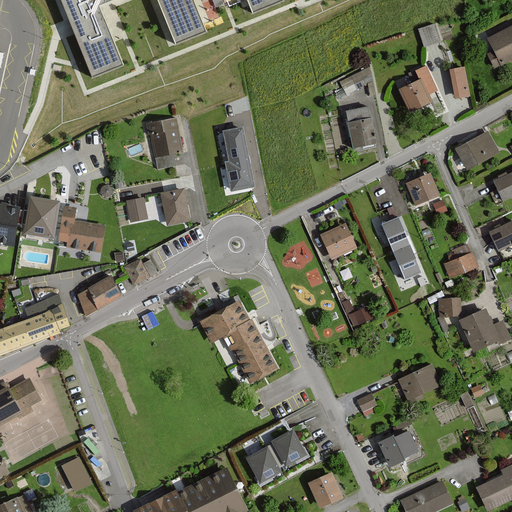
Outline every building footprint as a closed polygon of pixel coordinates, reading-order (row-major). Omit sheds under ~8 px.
[(60,0),(91,77),(122,64),(100,8),(120,0),(155,0),(173,44),(204,31),(191,0),(244,0),(250,15),(282,2),(280,0),(60,0)] [(511,21),(482,36),(489,51),(483,54),(490,68),(511,57),(511,21)] [(432,22),(414,28),(421,46),(438,40),(432,22)] [(436,91),(423,63),(409,70),(413,77),(423,97),(436,91)] [(460,65),(444,68),(450,97),(465,94),(460,65)] [(368,69),(342,82),(345,88),(355,83),(357,88),(373,79),(368,69)] [(423,97),(413,77),(394,87),(405,110),(425,101),(423,97)] [(368,107),(347,112),(350,122),(354,147),(375,143),(370,118),(368,107)] [(148,124),(150,134),(152,134),(157,156),(159,169),(175,165),(173,153),(182,152),(177,129),(177,128),(175,119),(148,124)] [(242,128),(224,131),(230,163),(227,163),(233,190),(254,185),(242,128)] [(488,134),(458,150),(468,168),(498,152),(488,134)] [(511,173),(495,182),(504,200),(511,195),(511,173)] [(430,175),(408,184),(416,204),(439,194),(430,175)] [(183,190),(163,194),(169,224),(189,220),(186,205),(183,190)] [(29,197),(23,235),(53,240),(59,202),(29,197)] [(147,218),(143,198),(128,201),(132,221),(147,218)] [(444,198),(435,202),(439,211),(448,208),(444,198)] [(19,208),(0,204),(0,245),(12,248),(19,208)] [(71,227),(72,221),(73,208),(62,207),(60,226),(67,226),(71,227)] [(398,220),(384,226),(395,252),(406,278),(421,272),(409,246),(398,220)] [(104,225),(72,221),(71,227),(67,226),(64,247),(100,252),(104,225)] [(511,223),(499,229),(492,232),(500,250),(511,244),(511,223)] [(346,225),(323,235),(333,258),(356,248),(346,225)] [(472,253),(446,264),(451,277),(477,266),(472,253)] [(140,262),(137,258),(121,266),(131,283),(154,270),(147,258),(140,262)] [(116,294),(105,274),(72,292),(84,312),(116,294)] [(59,295),(26,309),(30,319),(51,311),(58,329),(69,325),(59,295)] [(460,299),(440,301),(441,316),(461,314),(460,299)] [(213,342),(224,337),(232,351),(250,385),(264,378),(279,369),(267,348),(261,336),(258,331),(252,321),(249,322),(248,320),(243,311),(239,303),(203,323),(213,342)] [(371,306),(351,315),(355,325),(375,316),(371,306)] [(462,320),(475,350),(499,339),(500,343),(510,339),(502,321),(492,326),(491,323),(486,310),(462,320)] [(58,329),(51,311),(30,319),(0,330),(0,353),(59,332),(58,329)] [(432,365),(400,380),(410,403),(423,397),(421,394),(441,385),(432,365)] [(40,400),(29,379),(10,389),(20,409),(40,400)] [(0,422),(16,414),(1,387),(0,388),(0,422)] [(372,395),(359,401),(363,410),(376,404),(372,395)] [(306,454),(293,431),(273,442),(287,465),(306,454)] [(418,451),(409,432),(393,439),(392,437),(380,443),(391,466),(403,460),(402,458),(418,451)] [(280,471),(267,448),(248,459),(261,482),(280,471)] [(89,481),(76,456),(58,465),(71,490),(89,481)] [(172,489),(182,511),(235,511),(242,509),(222,466),(172,489)] [(511,466),(502,471),(505,476),(494,481),(479,488),(488,509),(511,498),(511,466)] [(331,474),(311,484),(321,507),(342,497),(331,474)] [(442,482),(402,501),(407,511),(432,511),(452,503),(442,482)] [(182,511),(172,489),(135,506),(138,511),(182,511)] [(31,511),(25,496),(0,506),(0,511),(31,511)]
